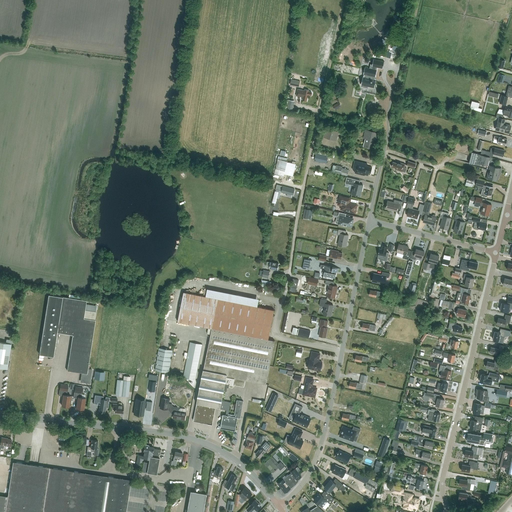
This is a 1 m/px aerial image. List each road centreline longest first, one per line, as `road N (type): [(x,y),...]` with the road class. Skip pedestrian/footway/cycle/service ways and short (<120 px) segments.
road 1 (unclassified): [(342,350),(276,337),(343,0)]
road 2 (tertiary): [(280,507),(230,456),(184,436),(0,416)]
road 3 (unclassified): [(448,511),(443,480),(491,271)]
road 4 (residential): [(280,507),(312,469),(342,350)]
road 5 (residential): [(342,350),(369,221)]
road 6 (residential): [(369,221),(495,253)]
